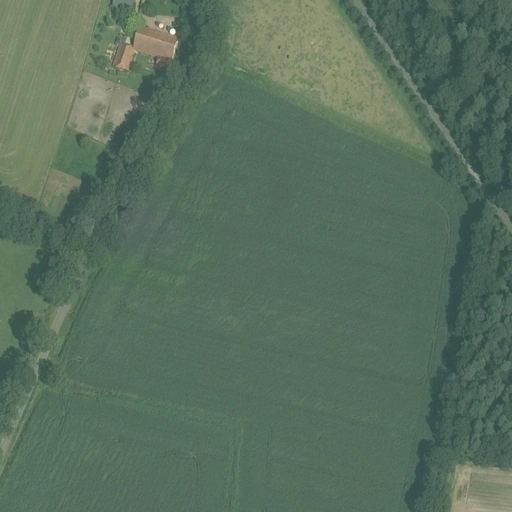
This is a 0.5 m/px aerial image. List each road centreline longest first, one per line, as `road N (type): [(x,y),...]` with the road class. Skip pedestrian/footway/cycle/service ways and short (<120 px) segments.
road 1 (unclassified): [(0,457),(93,246),(198,76),(198,0)]
road 2 (unclassified): [(355,0),(511,227)]
